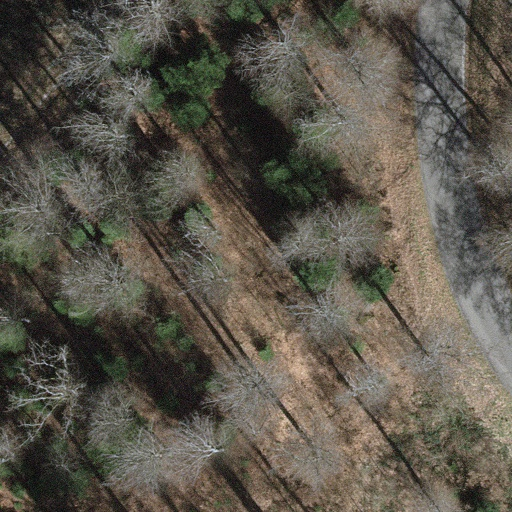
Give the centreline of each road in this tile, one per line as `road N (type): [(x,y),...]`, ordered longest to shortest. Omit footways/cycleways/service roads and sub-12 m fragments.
road 1 (unclassified): [(511,349),(458,228),(444,162),(438,98),(445,0)]
road 2 (track): [(0,136),(106,0)]
